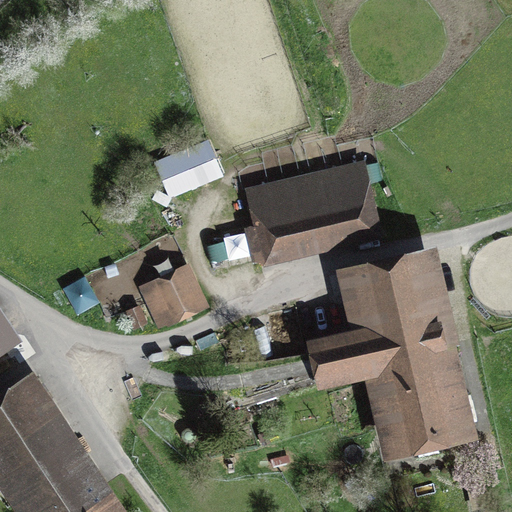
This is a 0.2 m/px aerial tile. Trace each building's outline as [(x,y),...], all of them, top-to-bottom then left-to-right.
[(158,159),(170,191),(226,171),(214,139),(158,159)] [(252,187),(268,257),(374,232),(358,162),(252,187)] [(321,379),(376,367),(397,456),(426,449),(427,455),(437,452),(436,447),(465,440),(422,256),(354,272),(368,334),(309,348),(310,352),(268,360),(274,389),(320,372),(321,379)] [(86,274),(65,285),(78,311),(100,300),(86,274)] [(194,302),(182,275),(144,294),(155,319),(194,302)] [(128,311),(134,327),(145,323),(139,307),(128,311)] [(0,464),(31,511),(111,511),(26,383),(0,400),(0,464)]
